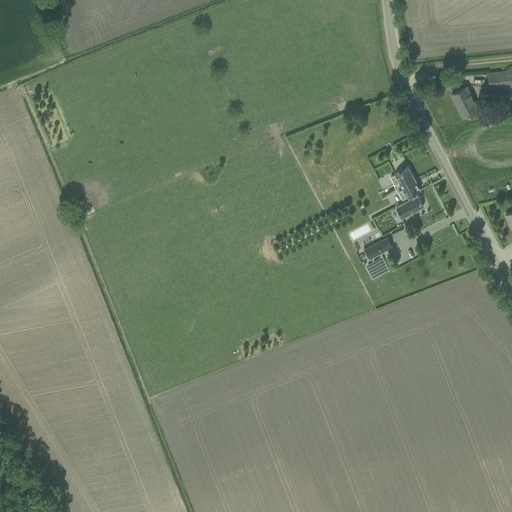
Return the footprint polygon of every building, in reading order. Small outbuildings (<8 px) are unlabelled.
[(511,69),(487,73),(490,89),(511,85),(511,69)] [(466,86),(462,88),(453,93),(459,105),(457,106),(462,116),(468,114),(468,115),(470,114),(469,113),(478,108),(466,86)] [(399,171),(390,176),(394,184),(399,181),(402,188),(398,190),(402,198),(406,196),(408,200),(412,198),(410,195),(420,190),(408,167),(404,169),(403,167),(398,170),(399,171)] [(380,205),(393,198),(390,190),(376,196),(380,205)] [(423,206),(417,196),(412,198),(409,200),(395,207),(397,210),(395,211),(398,216),(400,215),(401,218),(423,206)] [(369,259),(392,246),(386,236),(363,248),(369,259)]
